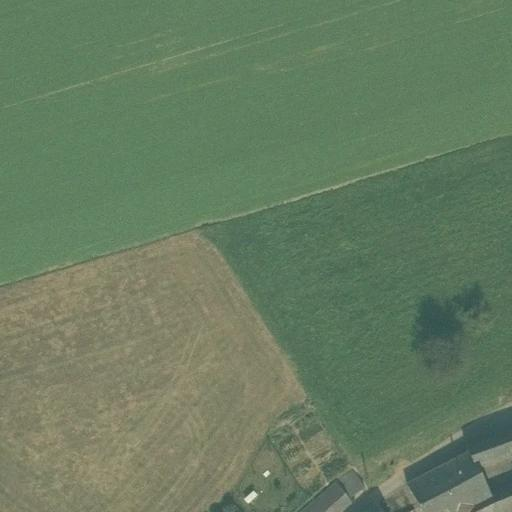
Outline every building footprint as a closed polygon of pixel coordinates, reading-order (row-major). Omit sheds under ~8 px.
[(477,469),(511,456),(511,450),(506,435),(466,449),(468,454),(470,453),(477,469)] [(406,485),(421,511),(466,511),(492,500),(490,496),(477,469),(470,453),(468,454),(406,485)] [(336,482),(341,488),(357,477),(353,470),(336,482)] [(357,477),(341,488),(348,498),(364,487),(357,477)] [(339,511),(351,502),(348,498),(341,488),(336,482),(301,511),(339,511)] [(511,511),(511,487),(490,496),(492,500),(466,511),(511,511)]
